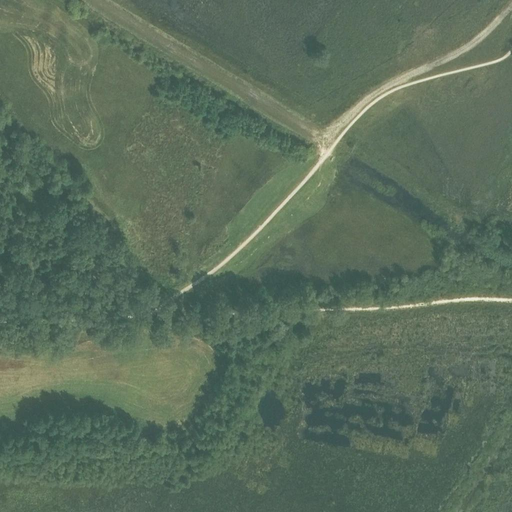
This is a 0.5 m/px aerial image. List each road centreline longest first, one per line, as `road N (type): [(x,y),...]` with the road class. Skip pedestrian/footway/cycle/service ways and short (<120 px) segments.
road 1 (track): [(98,0),(312,131)]
road 2 (unknown): [(511,257),(334,146)]
